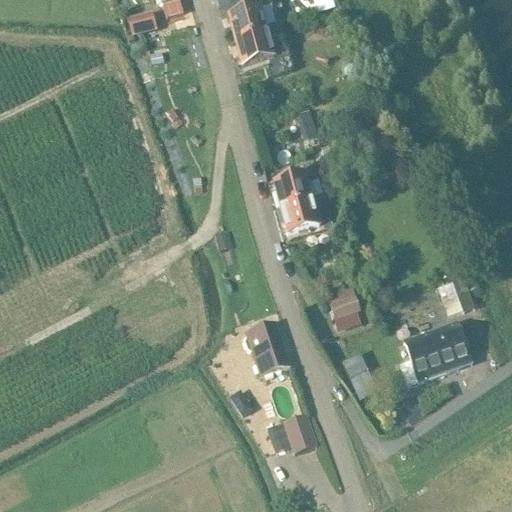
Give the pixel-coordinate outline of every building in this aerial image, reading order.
[(183,4),(182,0),(158,0),(164,19),(178,15),(175,7),(183,4)] [(266,37),(266,36),(259,11),(227,20),(234,47),(266,37)] [(156,34),(152,17),(126,24),(131,41),(156,34)] [(293,74),(281,32),(266,36),(266,37),(234,47),(241,71),(261,66),(266,82),(293,74)] [(311,204),(304,178),(272,187),(279,212),(311,204)] [(318,230),(311,204),(279,212),(286,238),(318,230)] [(226,235),(215,237),(219,254),(230,251),(226,235)] [(168,279),(148,289),(160,313),(180,303),(168,279)] [(470,280),(451,286),(452,289),(438,293),(446,321),(479,311),(470,280)] [(355,302),(329,310),(334,326),(360,317),(355,302)] [(457,326),(403,346),(409,365),(398,369),(407,392),(472,369),(457,326)] [(290,373),(276,329),(244,339),(245,344),(244,347),(247,354),(250,355),(259,383),(290,373)] [(285,427),(285,428),(268,434),(276,456),(293,451),(295,458),(318,450),(308,420),(285,427)]
